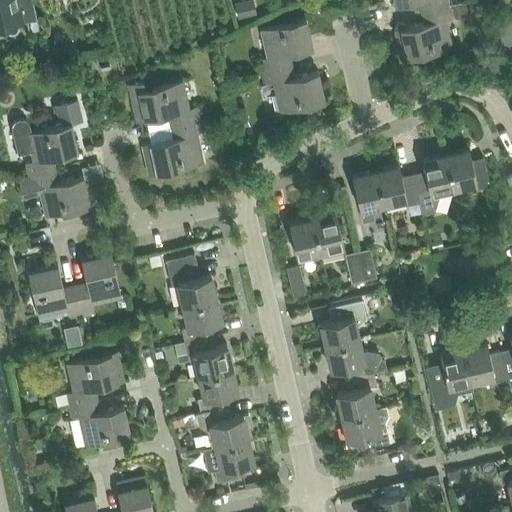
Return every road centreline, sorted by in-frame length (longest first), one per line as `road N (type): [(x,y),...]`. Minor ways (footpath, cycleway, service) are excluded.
road 1 (residential): [(309,490),(238,204)]
road 2 (residential): [(511,445),(309,490)]
road 3 (residential): [(511,132),(503,113),(476,92),(451,86),(366,122)]
road 4 (residential): [(238,204),(262,171),(366,122)]
road 5 (residential): [(366,122),(344,28),(367,23)]
